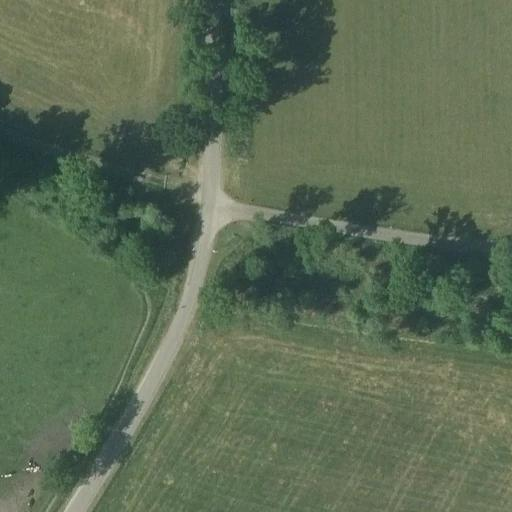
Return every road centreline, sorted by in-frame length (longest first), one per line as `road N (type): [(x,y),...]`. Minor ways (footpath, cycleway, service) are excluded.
road 1 (unclassified): [(74,511),(177,342),(209,234),(212,0)]
road 2 (track): [(0,136),(210,202)]
